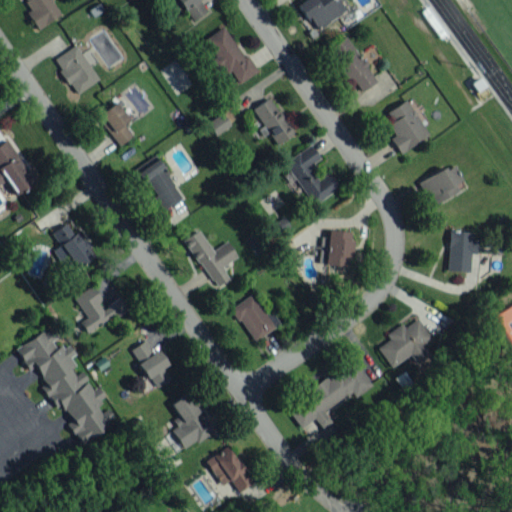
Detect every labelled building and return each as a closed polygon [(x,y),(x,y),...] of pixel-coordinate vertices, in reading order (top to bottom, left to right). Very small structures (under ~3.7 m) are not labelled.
[(60,14),(50,0),(24,0),(30,8),(25,11),(37,29),(60,14)] [(175,0),(198,0),(204,8),(190,19),(175,0)] [(292,3),(296,0),(313,0),(315,2),(317,0),(337,0),(343,8),(314,28),(307,17),(305,18),(303,15),(302,16),(292,3)] [(200,38),(219,25),(240,56),(244,53),(254,69),(235,82),(226,69),(223,71),(219,65),(212,69),(205,58),(210,54),(200,38)] [(341,34),(323,46),(333,62),(332,63),(343,79),(348,76),(357,89),(372,79),(362,64),(364,63),(363,60),(362,58),(360,57),(358,59),(341,34)] [(52,58),(74,93),(97,79),(88,64),(95,60),(89,50),(81,55),(74,44),(52,58)] [(248,107),(265,96),(274,108),(275,108),(291,131),(274,142),(265,129),(259,134),(254,127),(259,124),(248,107)] [(382,110),(402,97),(425,133),(396,152),(386,136),(391,133),(384,123),(388,120),(382,110)] [(131,134),(123,123),(128,119),(114,101),(95,116),(119,145),(131,134)] [(206,122),(214,134),(229,125),(222,112),(206,122)] [(0,142),(0,184),(5,182),(14,195),(35,182),(26,169),(24,170),(4,140),(0,142)] [(337,188),(328,172),(315,179),(307,166),(319,160),(310,144),(283,160),(310,204),(337,188)] [(132,169),(141,184),(145,182),(162,208),(181,197),(154,155),(132,169)] [(457,191),(453,182),(461,179),(455,164),(444,169),(443,167),(416,179),(423,194),(429,191),(434,202),(457,191)] [(51,250),(68,273),(92,255),(66,220),(50,232),(59,244),(51,250)] [(210,250),(196,229),(182,238),(214,287),(228,278),(220,266),(236,256),(226,240),(210,250)] [(346,266),(347,257),(350,258),(352,231),(328,229),(327,237),(321,236),(318,263),(346,266)] [(468,253),(473,253),(473,232),(447,231),(445,270),(467,271),(468,253)] [(72,296),(85,316),(78,320),(85,332),(127,307),(120,296),(103,306),(90,285),(72,296)] [(272,328),(251,293),(230,307),(251,341),(272,328)] [(408,354),(415,363),(429,354),(422,343),(430,338),(416,318),(403,326),(400,322),(384,333),(388,338),(375,347),(389,367),(408,354)] [(79,442),(115,420),(108,409),(99,410),(97,400),(103,396),(97,387),(91,388),(84,377),(83,370),(74,365),(69,356),(74,353),(68,344),(54,347),(50,340),(56,336),(52,329),(40,331),(13,347),(27,368),(34,367),(44,383),(40,386),(51,404),(59,403),(68,416),(70,428),(79,442)] [(150,352),(143,340),(129,349),(153,388),(169,378),(161,367),(166,364),(156,348),(150,352)] [(371,385),(354,361),(285,407),(299,427),(313,418),(320,428),(329,421),(322,410),(350,392),(354,397),(371,385)] [(169,403),(177,415),(171,419),(176,426),(170,430),(183,449),(211,430),(186,392),(169,403)] [(220,485),(229,479),(236,491),(250,482),(226,445),(203,459),(220,485)]
